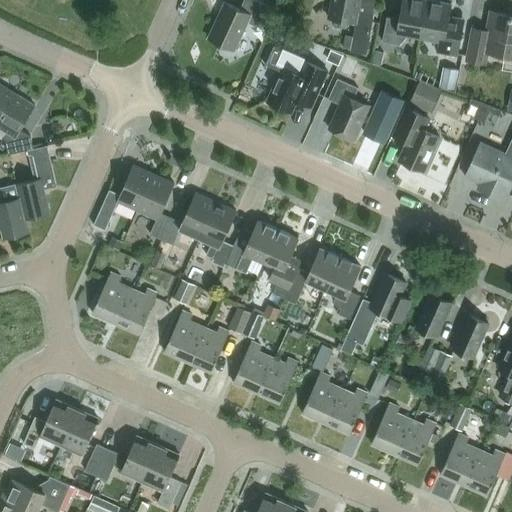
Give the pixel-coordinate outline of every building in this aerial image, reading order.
[(262,29),(272,8),(254,0),(243,0),(240,9),(225,2),(208,39),(234,50),(247,22),(262,29)] [(366,55),(373,15),(358,12),(359,0),(331,0),(328,17),(355,22),(350,52),(366,55)] [(420,37),(427,0),(402,0),(399,19),(387,17),(382,42),(400,45),(407,37),(408,34),(420,37)] [(465,13),(450,10),(451,4),(429,0),(427,0),(420,37),(433,39),(433,41),(436,52),(457,56),(465,13)] [(487,52),(511,56),(511,15),(490,11),(487,31),(472,28),(467,60),(485,63),(487,52)] [(281,47),(280,50),(274,47),(275,46),(274,46),(265,65),(280,72),(267,101),(292,112),(301,90),(316,97),(327,71),(303,60),(304,58),(281,47)] [(338,66),(343,56),(330,50),(325,60),(338,66)] [(375,50),(373,64),(381,66),(384,52),(375,50)] [(357,62),(346,57),(339,73),(350,78),(357,62)] [(457,69),(442,66),(438,86),(454,89),(457,69)] [(354,140),(370,106),(354,98),(358,88),(337,79),(328,99),(339,104),(329,128),(354,140)] [(441,90),(419,79),(408,103),(430,113),(441,90)] [(0,119),(16,94),(0,83),(0,119)] [(381,92),(363,133),(385,142),(403,102),(381,92)] [(28,150),(33,148),(31,136),(20,130),(35,106),(16,94),(0,119),(0,126),(8,131),(4,137),(8,154),(28,150)] [(429,118),(419,114),(406,108),(393,135),(407,141),(398,160),(424,171),(439,137),(424,130),(429,118)] [(511,135),(505,152),(481,141),(465,177),(466,177),(467,176),(489,186),(487,192),(502,199),(504,193),(507,194),(511,183),(511,135)] [(25,218),(26,218),(50,213),(44,189),(57,186),(47,145),(33,148),(28,150),(35,180),(16,184),(20,198),(25,218)] [(137,210),(153,174),(133,165),(120,194),(109,190),(93,226),(104,231),(118,201),(137,210)] [(161,239),(171,217),(160,213),(174,183),(153,174),(137,210),(156,219),(150,234),(161,239)] [(16,184),(0,187),(0,230),(2,230),(4,238),(29,232),(26,218),(25,218),(20,198),(16,184)] [(199,238),(216,202),(196,193),(182,222),(171,217),(161,239),(173,245),(180,229),(199,238)] [(226,264),(234,246),(223,241),(236,211),(216,202),(199,238),(210,243),(205,255),(213,259),(212,262),(224,267),(226,264)] [(264,261),(278,229),(258,220),(247,245),(236,240),(234,246),(226,264),(246,273),(253,257),(264,261)] [(285,299),(298,268),(287,263),(298,238),(278,229),(264,261),(275,266),(269,279),(278,283),(273,293),(285,299)] [(119,251),(123,242),(111,236),(107,245),(119,251)] [(326,289),(340,257),(320,248),(309,273),(298,268),(285,299),(296,304),(306,280),(326,289)] [(165,254),(156,250),(150,264),(159,268),(165,254)] [(336,294),(333,300),(334,301),(336,306),(341,308),(339,314),(350,319),(360,296),(349,291),(360,266),(340,257),(326,289),(336,294)] [(116,323),(132,288),(118,282),(121,277),(110,272),(93,313),(116,323)] [(410,301),(399,296),(406,282),(386,273),(372,303),(362,298),(345,337),(362,345),(377,310),(401,321),(410,301)] [(186,304),(194,285),(183,280),(174,299),(186,304)] [(139,333),(157,293),(147,289),(145,294),(132,288),(116,323),(139,333)] [(436,337),(451,302),(431,293),(416,328),(436,337)] [(242,333),(252,310),(239,304),(228,328),(242,333)] [(276,321),(280,310),(267,304),(262,315),(265,316),(276,321)] [(188,361),(203,326),(190,321),(192,315),(182,311),(164,351),(188,361)] [(262,315),(253,311),(243,333),(255,338),(265,316),(262,315)] [(473,357),(488,323),(468,314),(453,348),(473,357)] [(211,372),(229,332),(219,327),(217,332),(203,326),(188,361),(211,372)] [(351,355),(357,343),(345,338),(340,350),(351,355)] [(511,338),(498,369),(510,374),(501,396),(511,400),(511,338)] [(256,392),(272,357),(259,351),(262,346),(251,341),(233,382),(256,392)] [(323,371),(333,349),(322,344),(312,366),(323,371)] [(430,373),(440,351),(429,346),(419,368),(430,373)] [(442,378),(452,356),(441,351),(431,373),(442,378)] [(280,403),(298,362),(288,358),(286,363),(272,357),(256,392),(280,403)] [(326,423),(341,388),(328,382),(331,377),(320,372),(302,413),(326,423)] [(397,394),(401,383),(390,378),(385,389),(397,394)] [(378,399),(384,386),(374,382),(368,394),(378,399)] [(349,433),(367,393),(357,388),(355,394),(341,388),(326,423),(349,433)] [(61,445),(77,409),(56,399),(47,422),(35,417),(24,443),(34,449),(40,436),(61,445)] [(394,454),(411,419),(397,413),(399,407),(389,403),(371,443),(394,454)] [(471,408),(458,403),(448,426),(461,431),(471,408)] [(83,455),(99,419),(77,409),(61,445),(83,455)] [(511,415),(500,410),(497,418),(508,423),(511,415)] [(418,465),(436,424),(426,419),(423,425),(411,419),(394,454),(418,465)] [(494,432),(506,437),(510,428),(498,423),(494,432)] [(463,485),(479,449),(466,443),(468,438),(458,433),(440,474),(463,485)] [(142,481),(158,445),(137,436),(120,472),(142,481)] [(96,476),(108,449),(97,444),(85,471),(96,476)] [(169,509),(181,482),(170,477),(180,455),(158,445),(142,481),(163,491),(157,503),(169,509)] [(107,481),(119,454),(108,449),(96,476),(107,481)] [(487,495),(505,454),(495,450),(492,455),(479,449),(463,485),(487,495)] [(58,511),(68,490),(70,485),(50,476),(43,493),(14,480),(8,492),(5,491),(1,498),(31,511),(37,511),(41,504),(58,511)] [(282,511),(287,503),(266,493),(257,511),(249,511),(244,510),(243,511),(282,511)] [(99,511),(117,511),(119,508),(94,496),(89,507),(99,511)] [(31,511),(1,498),(0,501),(0,506),(2,507),(0,511),(31,511)] [(307,511),(287,503),(282,511),(307,511)]
